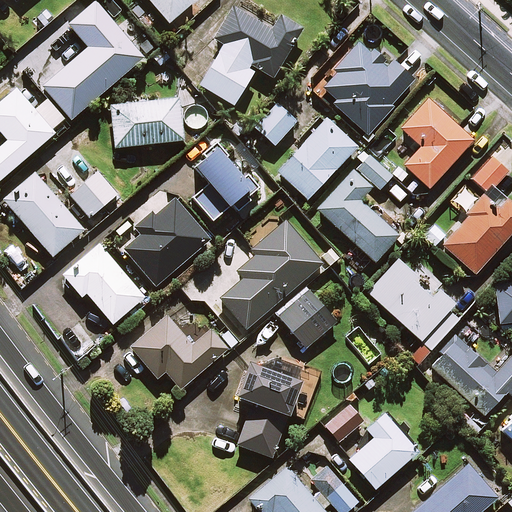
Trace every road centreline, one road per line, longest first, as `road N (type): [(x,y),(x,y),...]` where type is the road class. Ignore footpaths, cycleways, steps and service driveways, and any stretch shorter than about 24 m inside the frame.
road 1 (secondary): [(0,326),(139,511)]
road 2 (trunk): [(80,511),(0,414)]
